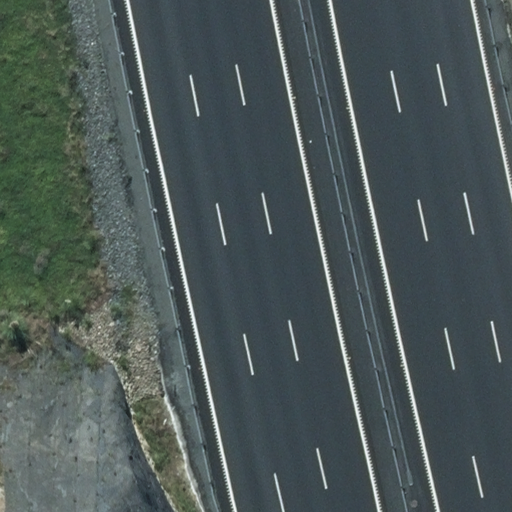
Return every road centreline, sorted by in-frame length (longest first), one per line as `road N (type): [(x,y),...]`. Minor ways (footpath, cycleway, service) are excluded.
road 1 (motorway): [(310,511),(210,0)]
road 2 (motorway): [(409,0),(452,233),(511,481)]
